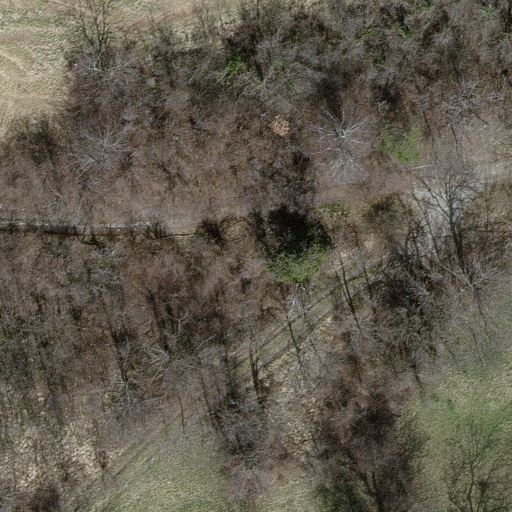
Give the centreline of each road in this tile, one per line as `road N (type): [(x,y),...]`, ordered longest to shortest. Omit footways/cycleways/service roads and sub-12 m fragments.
road 1 (track): [(0,240),(145,236),(511,162)]
road 2 (track): [(446,178),(364,265),(76,511)]
